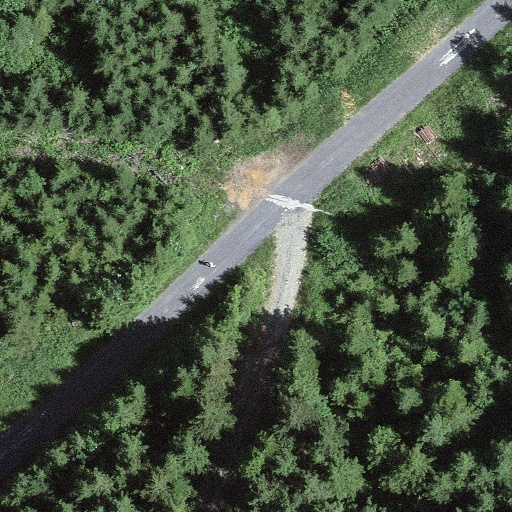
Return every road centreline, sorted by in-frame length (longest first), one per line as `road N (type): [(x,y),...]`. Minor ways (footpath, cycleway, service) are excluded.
road 1 (track): [(501,0),(0,437)]
road 2 (track): [(301,174),(270,334),(217,511)]
